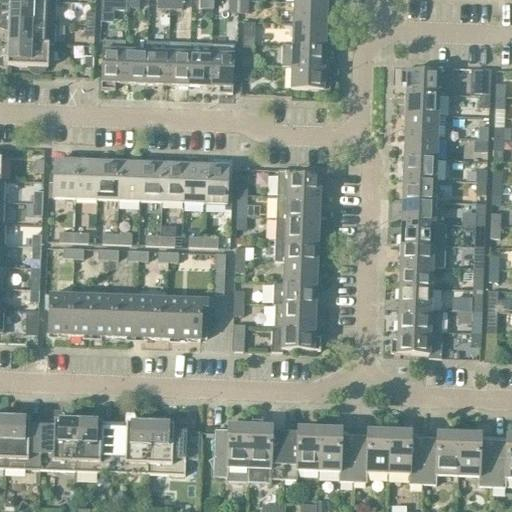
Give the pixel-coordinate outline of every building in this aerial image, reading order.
[(126,10),(126,1),(114,0),(113,10),(126,10)] [(199,0),(199,10),(212,10),(212,1),(199,0)] [(126,1),(126,10),(138,11),(139,1),(126,1)] [(169,12),(169,2),(157,2),(157,11),(169,12)] [(169,2),(169,12),(182,12),(182,3),(169,2)] [(55,26),(55,4),(9,3),(8,14),(1,15),(1,17),(3,16),(3,24),(55,26)] [(238,15),(238,3),(229,3),(228,15),(238,15)] [(247,16),(248,3),(238,3),(238,15),(247,16)] [(332,19),(332,6),(293,5),(293,27),(325,28),(325,19),(332,19)] [(85,27),(94,27),(94,15),(85,15),(85,27)] [(54,47),(55,26),(3,24),(2,32),(0,31),(0,32),(7,35),(7,46),(47,47),(48,47),(48,46),(54,47)] [(94,40),(94,27),(85,27),(84,39),(94,40)] [(325,36),(325,28),(293,27),(292,48),(331,50),(331,37),(325,36)] [(242,46),(252,47),(252,34),(243,34),(242,46)] [(123,86),(124,54),(125,44),(102,43),(100,92),(114,92),(114,86),(123,86)] [(168,45),(167,55),(166,88),(188,89),(189,46),(168,45)] [(47,70),(48,47),(47,47),(7,46),(7,57),(0,58),(0,59),(1,59),(1,68),(6,68),(28,69),(29,71),(31,73),(33,75),(36,75),(39,75),(41,74),(43,72),(44,69),(47,70)] [(189,46),(188,89),(209,89),(211,57),(211,47),(189,46)] [(251,59),(252,47),(242,46),(242,59),(251,59)] [(211,57),(209,89),(218,90),(218,96),(232,97),(233,58),(234,48),(211,47),(211,57)] [(282,48),(281,69),(291,70),(324,71),(324,62),(330,63),(331,50),(292,48),(282,48)] [(145,87),(146,54),(124,54),(123,86),(145,87)] [(166,88),(167,55),(146,54),(145,87),(166,88)] [(92,71),(93,59),(84,59),(83,71),(92,71)] [(251,81),(251,68),(241,68),(241,81),(251,81)] [(323,79),(324,71),(291,70),(290,92),(329,94),(329,80),(323,79)] [(406,96),(438,97),(439,75),(400,73),(400,87),(406,87),(406,96)] [(472,86),(472,98),(479,99),(489,99),(489,87),(480,86),(472,86)] [(494,99),(504,99),(504,87),(495,87),(494,99)] [(437,119),(438,97),(406,96),(405,117),(437,119)] [(488,111),(489,99),(479,99),(479,111),(488,111)] [(504,112),(504,99),(494,99),(494,112),(504,112)] [(436,140),(437,119),(405,117),(404,139),(436,140)] [(487,142),(488,130),(478,129),(478,142),(487,142)] [(494,142),(502,142),(503,130),(494,130),(494,142)] [(436,162),(436,140),(404,139),(403,161),(436,162)] [(474,142),(473,154),(477,154),(487,155),(487,142),(479,142),(478,142),(474,142)] [(502,155),(502,142),(494,142),(493,155),(502,155)] [(435,183),(436,162),(403,161),(402,182),(435,183)] [(43,175),(43,163),(34,162),(34,175),(43,175)] [(74,202),(76,162),(67,162),(67,163),(68,163),(67,164),(54,163),(52,201),(74,202)] [(96,203),(97,165),(84,165),(84,163),(85,163),(85,162),(76,162),(74,202),(96,203)] [(118,203),(119,163),(110,163),(110,164),(111,164),(111,166),(97,165),(96,203),(118,203)] [(139,204),(140,167),(127,166),(127,165),(128,165),(128,164),(119,163),(118,203),(139,204)] [(161,205),(162,165),(153,165),(153,166),(154,166),(154,167),(140,167),(139,204),(161,205)] [(182,206),(184,168),(170,168),(171,167),(171,165),(162,165),(161,205),(182,206)] [(204,207),(205,167),(196,166),(196,168),(197,168),(197,169),(184,168),(182,206),(204,207)] [(205,167),(204,207),(226,207),(228,170),(214,169),(214,168),(215,168),(215,167),(205,167)] [(276,200),(319,201),(319,193),(325,193),(326,179),(289,178),(288,173),(277,173),(276,200)] [(486,185),(486,173),(476,173),(476,185),(486,185)] [(492,186),(501,186),(501,173),(492,173),(492,186)] [(434,205),(435,183),(402,182),(402,204),(434,205)] [(485,198),(486,185),(476,185),(476,198),(485,198)] [(246,199),(246,186),(237,186),(236,198),(246,199)] [(501,186),(492,186),(491,198),(500,198),(501,186)] [(33,206),(42,207),(42,194),(33,194),(33,206)] [(318,223),(319,201),(276,200),(275,221),(318,223)] [(433,227),(434,205),(402,204),(401,226),(433,227)] [(41,219),(42,207),(33,206),(32,219),(41,219)] [(236,220),(245,220),(246,208),(236,207),(236,220)] [(484,229),(484,216),(475,216),(474,229),(484,229)] [(500,217),(491,216),(490,229),(499,229),(500,217)] [(245,233),(245,220),(236,220),(235,232),(245,233)] [(317,245),(318,223),(275,221),(274,243),(317,245)] [(401,226),(400,248),(432,249),(444,249),(445,228),(433,227),(401,226)] [(483,241),(484,229),(474,229),(474,241),(483,241)] [(499,229),(490,229),(490,241),(499,241),(499,229)] [(73,246),(73,236),(59,235),(58,245),(73,246)] [(73,236),(73,246),(87,246),(88,236),(73,236)] [(31,250),(40,250),(41,238),(31,237),(31,250)] [(116,247),(116,237),(102,237),(102,247),(116,247)] [(116,237),(116,247),(131,248),(131,238),(116,237)] [(159,249),(159,239),(145,238),(145,248),(159,249)] [(159,239),(159,249),(174,249),(174,239),(159,239)] [(202,250),(203,240),(188,240),(188,250),(202,250)] [(203,240),(202,250),(217,251),(217,241),(203,240)] [(316,266),(317,245),(274,243),(274,264),(284,265),(316,266)] [(400,248),(399,269),(432,270),(444,271),(444,249),(432,249),(400,248)] [(40,262),(40,250),(31,250),(31,262),(40,262)] [(234,263),(244,263),(244,251),(235,250),(234,263)] [(73,262),(73,252),(62,251),(62,261),(73,262)] [(73,252),(73,262),(83,262),(83,252),(73,252)] [(97,253),(97,262),(107,263),(107,253),(97,253)] [(118,253),(107,253),(107,263),(117,263),(118,253)] [(127,264),(137,264),(137,254),(127,254),(127,264)] [(148,254),(137,254),(137,264),(147,264),(148,254)] [(167,265),(167,255),(157,255),(157,265),(167,265)] [(178,255),(167,255),(167,265),(178,265),(178,255)] [(224,267),(224,257),(215,257),(214,267),(224,267)] [(482,272),(483,259),(473,259),(473,272),(482,272)] [(498,260),(489,260),(488,272),(498,272),(498,260)] [(244,276),(244,263),(234,263),(234,275),(244,276)] [(315,288),(316,266),(284,265),(283,286),(315,288)] [(224,278),(224,267),(214,267),(214,277),(224,278)] [(431,292),(432,270),(399,269),(398,291),(431,292)] [(482,284),(482,272),(473,272),(472,284),(482,284)] [(488,272),(488,284),(497,285),(498,272),(488,272)] [(223,288),(224,278),(214,277),(214,288),(223,288)] [(29,293),(39,293),(39,281),(30,281),(29,293)] [(272,308),(274,308),(315,309),(315,288),(283,286),(273,286),(272,308)] [(223,298),(223,288),(214,288),(213,298),(223,298)] [(430,313),(431,292),(398,291),(398,312),(442,314),(442,313),(430,313)] [(38,306),(39,293),(29,293),(29,305),(38,306)] [(233,306),(242,307),(243,294),(233,294),(233,306)] [(47,334),(47,338),(70,338),(71,305),(72,298),(51,297),(49,297),(47,334)] [(471,315),(481,316),(481,302),(472,302),(471,315)] [(166,308),(165,342),(178,343),(200,343),(200,341),(206,341),(207,303),(201,303),(199,303),(199,304),(200,304),(200,309),(180,309),(166,308)] [(496,303),(487,303),(487,315),(496,315),(496,303)] [(71,305),(70,338),(97,339),(105,340),(106,306),(98,306),(71,305)] [(106,306),(105,340),(124,340),(135,341),(136,307),(125,307),(106,306)] [(242,319),(242,307),(233,306),(232,319),(242,319)] [(136,307),(135,341),(151,341),(165,342),(166,308),(152,308),(136,307)] [(274,308),(273,329),(314,331),(315,309),(274,308)] [(441,336),(442,314),(398,312),(397,334),(441,336)] [(37,339),(38,315),(26,314),(25,338),(37,339)] [(480,327),(481,316),(471,315),(471,327),(480,327)] [(487,315),(486,327),(496,328),(496,315),(487,315)] [(243,355),(244,328),(232,328),(231,354),(243,355)] [(320,340),(313,339),(314,331),(271,329),(270,355),(281,356),(282,352),(319,354),(320,340)] [(440,362),(441,336),(397,334),(397,343),(390,342),(390,356),(427,358),(427,361),(440,362)] [(480,349),(480,336),(471,336),(470,349),(480,349)] [(495,350),(495,337),(486,336),(485,349),(495,350)] [(39,473),(41,422),(29,422),(29,416),(20,416),(21,414),(20,414),(17,421),(5,421),(3,472),(39,473)] [(75,474),(77,424),(65,423),(63,415),(62,416),(62,418),(54,417),(54,423),(41,422),(39,473),(75,474)] [(111,476),(113,425),(101,424),(101,419),(92,419),(93,417),(92,416),(89,424),(77,424),(75,474),(111,476)] [(147,477),(149,426),(137,426),(135,418),(134,418),(134,421),(126,420),(126,425),(113,425),(111,476),(147,477)] [(149,426),(147,477),(184,478),(186,428),(172,427),(173,422),(164,422),(165,420),(164,419),(161,427),(149,426)] [(247,485),(250,430),(236,429),(236,428),(237,428),(237,427),(226,427),(226,428),(227,428),(227,433),(214,433),(213,461),(209,463),(213,471),(212,480),(226,480),(226,484),(247,485)] [(283,482),(284,435),(272,435),(272,430),(273,430),(273,428),(262,428),(262,429),(263,429),(263,430),(250,430),(247,485),(270,486),(270,482),(283,482)] [(318,474),(319,432),(305,432),(305,431),(307,431),(307,430),(296,429),(296,430),(297,430),(297,436),(284,435),(283,482),(296,483),(297,473),(318,474)] [(352,485),(354,438),(341,437),(341,432),(342,432),(342,431),(332,431),(332,432),(333,432),(333,433),(319,432),(318,474),(339,474),(338,484),(352,485)] [(387,476),(389,435),(375,435),(375,433),(376,433),(376,432),(366,432),(366,433),(366,438),(354,438),(352,485),(366,485),(366,475),(387,476)] [(422,487),(423,440),(411,440),(411,435),(412,435),(412,434),(401,433),(401,434),(403,434),(402,436),(389,435),(387,476),(408,477),(408,487),(422,487)] [(457,479),(458,438),(444,437),(444,436),(446,436),(446,435),(435,434),(435,436),(436,436),(436,441),(423,440),(422,487),(435,488),(436,478),(457,479)] [(491,490),(493,443),(480,442),(480,437),(481,437),(481,436),(471,436),(471,437),(472,437),(472,438),(458,438),(457,479),(478,480),(477,490),(491,490)] [(511,480),(511,437),(505,437),(505,438),(506,438),(505,443),(493,443),(491,490),(505,491),(505,480),(511,480)] [(121,494),(114,500),(120,508),(127,501),(121,494)]
